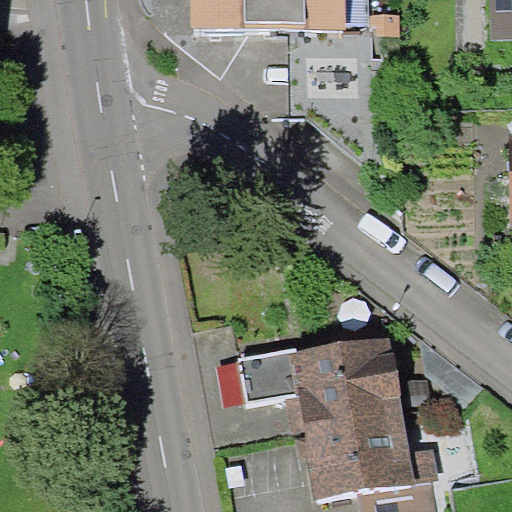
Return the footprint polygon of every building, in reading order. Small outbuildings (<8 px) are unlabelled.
[(338,0),(190,0),(190,25),(289,26),(338,27),(338,0)] [(511,0),(502,0),(505,56),(511,55),(511,0)] [(338,27),(289,26),(286,106),(373,110),(376,29),(338,27)] [(432,511),(403,348),(298,367),(324,511),(358,505),(359,511),(432,511)] [(290,360),(241,367),(247,410),(297,403),(290,360)]
